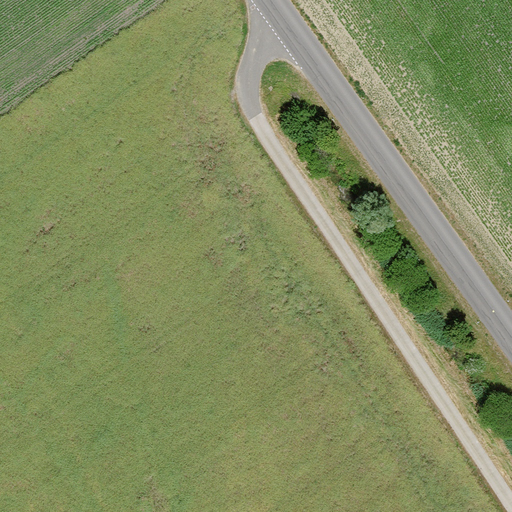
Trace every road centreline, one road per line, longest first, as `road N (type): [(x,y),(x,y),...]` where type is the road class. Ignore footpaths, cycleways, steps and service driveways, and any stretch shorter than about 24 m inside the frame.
road 1 (track): [(511,502),(258,120),(249,69),(258,47),(287,23)]
road 2 (tertiary): [(271,0),(511,339)]
